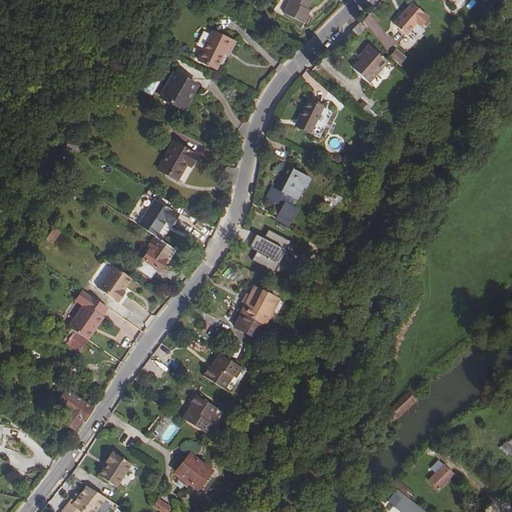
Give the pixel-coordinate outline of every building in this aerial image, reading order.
[(290,0),(283,14),(303,23),(307,15),(304,13),(310,0),(290,0)] [(458,9),(466,0),(452,0),(451,2),(458,9)] [(393,24),(406,35),(416,23),(420,27),(428,17),(412,3),(393,24)] [(358,36),(362,33),(364,30),(358,24),(352,31),(358,36)] [(212,32),(198,60),(216,69),(224,53),(226,49),(230,51),(234,43),(212,32)] [(359,56),(361,58),(352,68),(369,83),(388,62),(369,45),(359,56)] [(174,72),(166,85),(169,86),(162,98),(183,111),(193,94),(190,93),(195,84),(174,72)] [(295,125),(309,133),(323,107),(309,99),(295,125)] [(66,143),(76,145),(78,139),(67,136),(66,143)] [(157,169),(177,180),(187,165),(190,167),(197,155),(173,141),(157,169)] [(291,198),(296,200),(304,187),(309,177),(288,167),(276,190),(271,187),(265,198),(277,204),(279,200),(284,203),(277,215),(289,222),(296,208),(288,204),(291,198)] [(149,208),(155,200),(149,196),(143,205),(149,208)] [(179,215),(155,200),(149,208),(138,226),(154,236),(155,237),(165,221),(172,225),(179,215)] [(54,227),(46,238),(53,244),(61,233),(54,227)] [(249,248),(256,235),(243,229),(236,242),(249,248)] [(263,239),(256,235),(249,248),(257,252),(252,261),(274,273),(290,241),(268,230),(263,239)] [(132,267),(151,280),(166,258),(169,260),(175,250),(155,237),(154,236),(146,249),(147,250),(142,258),(140,256),(132,267)] [(126,287),(131,279),(112,266),(97,288),(117,302),(125,293),(123,291),(121,290),(124,285),(126,287)] [(253,288),(233,327),(257,339),(277,300),(253,288)] [(68,326),(74,331),(88,340),(94,331),(92,330),(101,316),(107,308),(82,290),(74,300),(82,305),(68,326)] [(128,295),(125,293),(117,302),(120,305),(128,295)] [(103,317),(101,316),(92,330),(94,331),(103,317)] [(78,353),(88,340),(74,331),(71,329),(62,341),(65,343),(65,344),(78,353)] [(241,368),(218,354),(210,368),(208,367),(202,376),(224,389),(232,376),(235,378),(241,368)] [(232,376),(224,389),(231,394),(245,371),(241,368),(235,378),(232,376)] [(84,421),(92,408),(65,390),(57,403),(69,411),(62,422),(74,430),(82,419),(84,421)] [(417,401),(409,392),(383,415),(391,424),(417,401)] [(216,408),(195,394),(189,404),(190,405),(182,418),(205,433),(211,423),(208,421),(216,408)] [(208,435),(223,412),(216,408),(208,421),(211,423),(205,433),(208,435)] [(495,441),(511,455),(511,437),(507,433),(502,431),(501,436),(500,435),(495,441)] [(113,484),(128,462),(109,450),(102,460),(103,460),(95,473),(113,484)] [(190,455),(176,472),(181,476),(190,483),(196,488),(210,470),(190,455)] [(436,473),(448,485),(455,477),(444,466),(436,473)] [(186,487),(190,483),(181,476),(177,480),(186,487)] [(397,486),(407,495),(411,490),(400,482),(397,486)] [(89,511),(102,496),(83,484),(74,497),(69,494),(59,509),(62,511),(76,511),(77,511),(78,511),(89,511)] [(400,498),(403,495),(398,490),(395,494),(400,498)] [(424,511),(403,495),(400,498),(394,506),(401,511),(424,511)] [(167,511),(171,507),(159,497),(152,505),(161,511),(167,511)]
